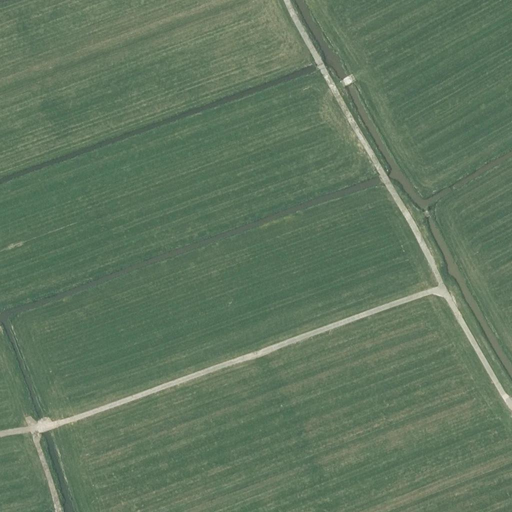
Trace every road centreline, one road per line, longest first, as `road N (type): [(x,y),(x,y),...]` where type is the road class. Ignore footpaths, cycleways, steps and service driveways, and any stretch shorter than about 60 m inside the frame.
road 1 (track): [(511,403),(440,286),(32,430),(0,342)]
road 2 (track): [(411,223),(333,89)]
